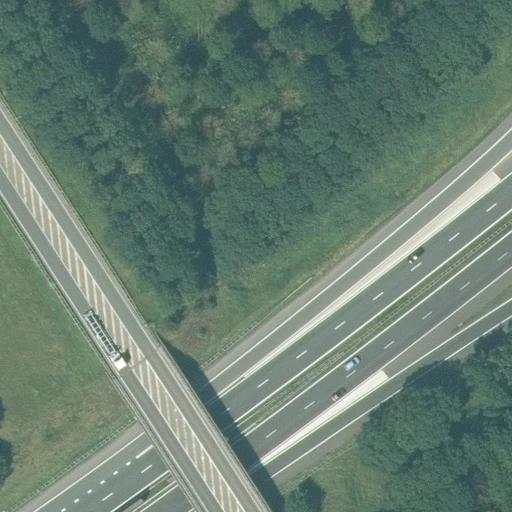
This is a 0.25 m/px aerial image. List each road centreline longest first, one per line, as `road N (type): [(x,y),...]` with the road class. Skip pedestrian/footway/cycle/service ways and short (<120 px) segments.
road 1 (motorway): [(511,136),(146,469)]
road 2 (motorway): [(251,511),(0,120)]
road 3 (motorway): [(511,188),(146,469)]
road 4 (motorway): [(162,511),(511,252)]
road 5 (motorway): [(179,511),(511,307)]
road 6 (motorway): [(23,215),(215,511)]
